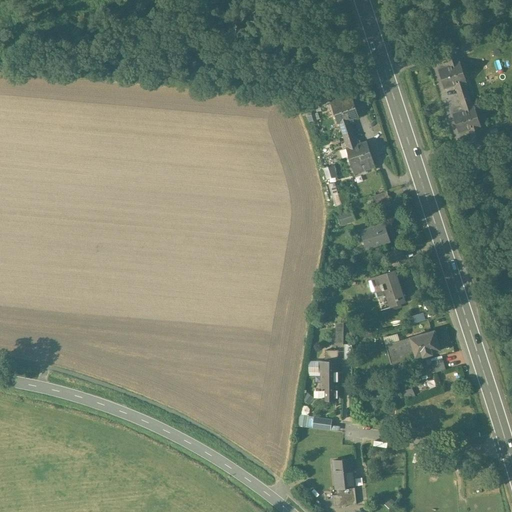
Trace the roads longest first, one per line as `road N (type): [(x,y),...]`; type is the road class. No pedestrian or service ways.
road 1 (primary): [(511,465),(362,0)]
road 2 (tertiary): [(288,511),(176,436),(89,401),(0,379)]
